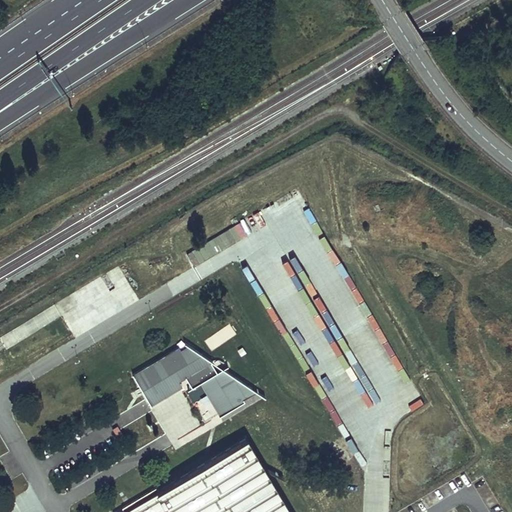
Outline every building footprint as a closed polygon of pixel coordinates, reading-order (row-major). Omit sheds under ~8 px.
[(241,227),(232,232),(237,240),(246,235),(241,227)] [(215,237),(186,254),(193,266),(222,250),(215,237)] [(245,399),(258,391),(224,368),(219,371),(213,360),(190,345),(182,350),(180,346),(134,374),(150,401),(181,383),(180,380),(186,377),(192,387),(200,382),(221,416),(246,400),(245,399)] [(355,376),(351,378),(357,390),(362,387),(355,376)] [(183,386),(181,383),(150,401),(152,405),(183,386)] [(343,437),(332,442),(341,462),(353,456),(343,437)] [(289,511),(246,439),(159,490),(157,486),(123,507),(124,510),(125,511),(289,511)]
